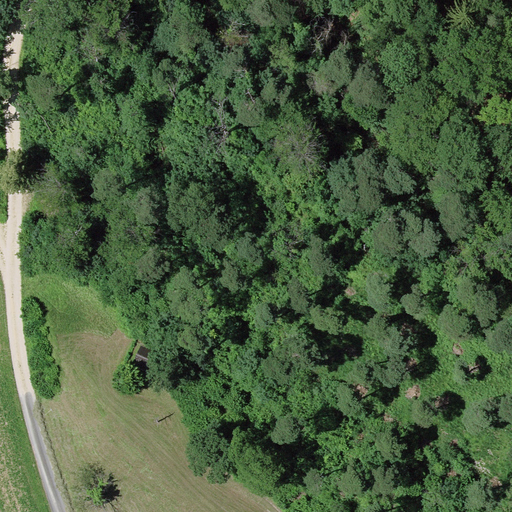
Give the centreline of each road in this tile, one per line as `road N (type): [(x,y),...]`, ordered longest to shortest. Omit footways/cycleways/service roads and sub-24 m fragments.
road 1 (track): [(15,252),(28,393),(63,511)]
road 2 (track): [(15,252),(21,190),(13,60),(29,0)]
road 3 (track): [(272,511),(181,410)]
